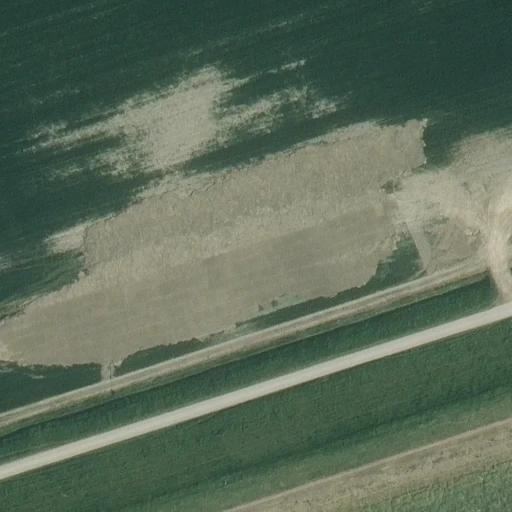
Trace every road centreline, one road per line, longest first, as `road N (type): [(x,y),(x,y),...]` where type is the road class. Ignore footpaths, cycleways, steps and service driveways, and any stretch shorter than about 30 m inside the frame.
road 1 (unclassified): [(0,473),(511,306)]
road 2 (track): [(511,422),(235,511)]
